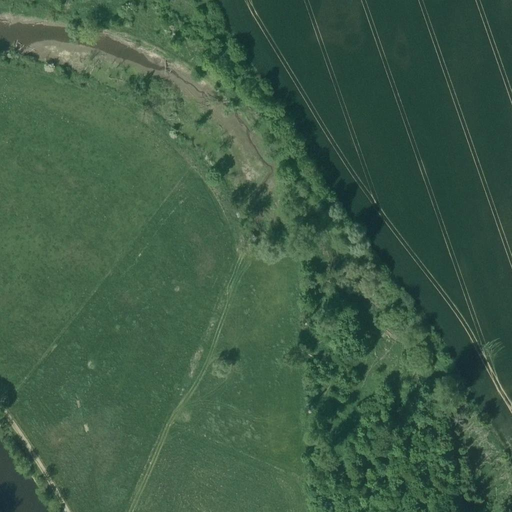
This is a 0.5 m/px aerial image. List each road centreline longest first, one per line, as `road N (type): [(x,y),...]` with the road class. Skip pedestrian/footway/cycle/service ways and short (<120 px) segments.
road 1 (track): [(129,511),(241,247)]
road 2 (track): [(68,511),(0,404)]
